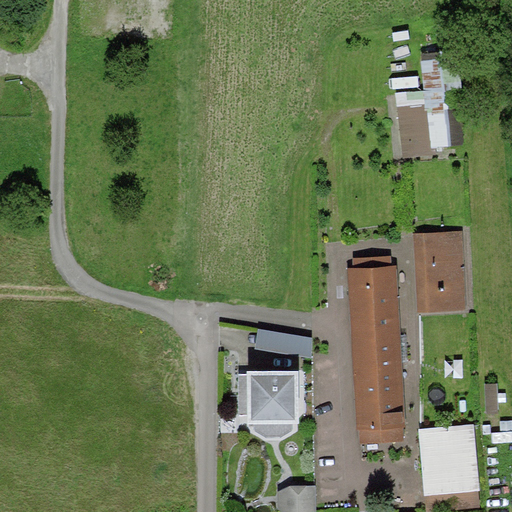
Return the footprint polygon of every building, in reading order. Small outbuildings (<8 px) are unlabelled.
[(459,232),(412,234),(416,315),(463,313),(459,232)] [(355,270),(346,271),(352,436),(358,436),(396,434),(402,434),(395,268),(387,268),(387,260),(355,261),(355,270)] [(292,372),(252,372),(253,429),(293,428),(292,372)] [(473,427),(421,430),(425,509),(477,506),(473,427)] [(396,434),(358,436),(359,449),(397,446),(396,434)]
